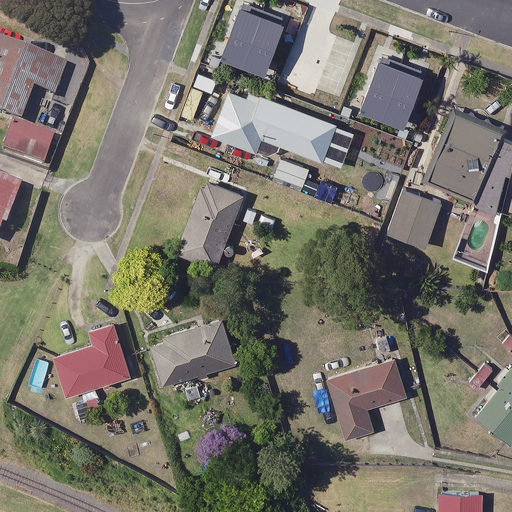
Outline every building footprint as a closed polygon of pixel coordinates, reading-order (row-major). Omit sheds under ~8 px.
[(347,41),(304,24),(292,54),(336,71),(347,41)] [(66,62),(0,38),(0,112),(20,120),(32,86),(55,94),(66,62)] [(289,104),(229,82),(210,133),(255,149),(261,133),(276,139),(289,104)] [(501,130),(452,110),(424,177),(493,206),(511,160),(511,142),(499,137),(501,130)] [(53,136),(11,120),(1,147),(43,163),(53,136)] [(309,167),(280,155),(273,172),(302,184),(309,167)] [(0,230),(19,181),(0,173),(0,230)] [(243,193),(203,178),(176,250),(215,265),(243,193)] [(440,200),(403,188),(389,230),(425,242),(440,200)] [(494,216),(476,208),(468,227),(485,235),(494,216)] [(234,361),(220,316),(147,339),(161,384),(234,361)] [(130,374),(114,322),(91,329),(95,341),(55,353),(68,393),(130,374)] [(494,367),(480,355),(462,378),(477,389),(494,367)] [(406,393),(394,356),(328,377),(346,436),(373,428),(366,405),(406,393)] [(511,360),(492,386),(495,388),(475,413),(510,441),(511,439),(511,360)] [(481,511),(482,492),(442,490),(441,511),(481,511)]
